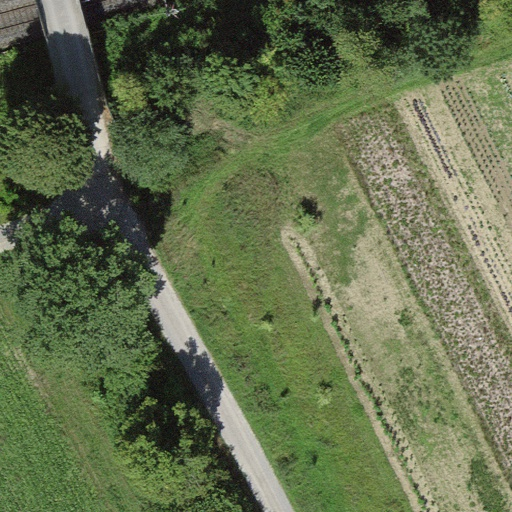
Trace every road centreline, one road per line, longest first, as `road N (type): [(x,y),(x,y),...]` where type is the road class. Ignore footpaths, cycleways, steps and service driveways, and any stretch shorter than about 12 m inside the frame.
road 1 (residential): [(85,110),(285,511)]
road 2 (track): [(0,245),(136,212)]
